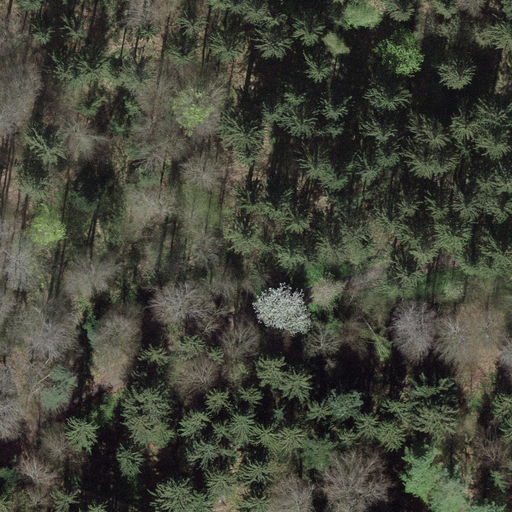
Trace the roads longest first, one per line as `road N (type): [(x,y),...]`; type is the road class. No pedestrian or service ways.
road 1 (track): [(511,248),(391,270),(281,302),(152,359),(0,443)]
road 2 (track): [(134,511),(0,465)]
